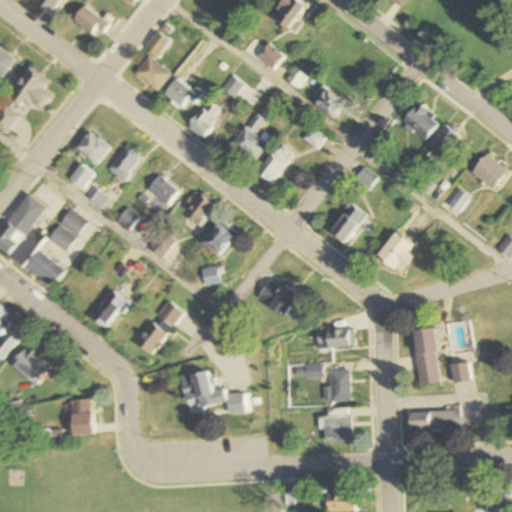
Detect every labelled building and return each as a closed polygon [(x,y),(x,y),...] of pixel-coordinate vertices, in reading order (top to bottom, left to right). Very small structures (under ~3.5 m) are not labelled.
[(63,0),(37,0),(37,1),(51,14),(63,0)] [(409,0),(391,0),(403,9),(409,0)] [(75,20),(97,40),(109,27),(87,7),(75,20)] [(146,48),(157,57),(170,43),(158,33),(146,48)] [(284,57),(268,44),(257,58),(273,71),(284,57)] [(0,82),(17,60),(0,47),(0,82)] [(158,92),(172,75),(150,57),(136,75),(158,92)] [(309,76),(296,68),(288,81),(300,89),(309,76)] [(5,106),(4,105),(0,111),(0,130),(6,135),(28,103),(42,113),(53,96),(44,90),(50,82),(31,69),(5,106)] [(245,85),(233,76),(222,89),(234,99),(245,85)] [(198,88),(190,94),(181,81),(166,92),(180,112),(203,95),(198,88)] [(348,103),(324,86),(312,102),(336,120),(348,103)] [(190,128),(206,139),(223,112),(207,102),(190,128)] [(420,140),(439,129),(425,106),(406,117),(420,140)] [(249,124),(230,150),(256,169),(271,147),(255,135),(265,121),(257,115),(250,125),(249,124)] [(461,138),(448,125),(428,145),(441,159),(461,138)] [(97,166),(112,149),(92,132),(77,150),(97,166)] [(110,171),(126,183),(144,158),(127,146),(110,171)] [(272,186),(291,163),(276,151),(258,174),(272,186)] [(493,191),(509,172),(487,155),(472,174),(493,191)] [(82,190),(94,176),(83,165),(70,179),(82,190)] [(380,179),(366,168),(355,182),(369,193),(380,179)] [(148,191),(168,208),(183,191),(162,174),(148,191)] [(91,200),(99,207),(105,200),(97,193),(91,200)] [(204,227),(214,199),(198,193),(187,220),(204,227)] [(34,227),(41,232),(47,225),(40,220),(48,209),(29,195),(0,234),(0,248),(12,258),(34,227)] [(346,246),(368,218),(353,205),(330,233),(346,246)] [(128,231),(139,219),(129,210),(118,222),(128,231)] [(49,239),(66,253),(89,225),(72,211),(49,239)] [(221,258),(239,235),(221,221),(203,244),(221,258)] [(414,248),(397,234),(378,258),(400,276),(414,259),(409,255),(414,248)] [(497,250),(511,260),(511,258),(511,240),(508,237),(497,250)] [(25,269),(52,289),(64,273),(38,252),(25,269)] [(202,271),(207,288),(223,285),(219,267),(202,271)] [(302,302),(276,278),(258,297),(284,321),(302,302)] [(92,319),(106,331),(128,303),(113,292),(92,319)] [(134,341),(148,355),(185,318),(171,304),(134,341)] [(0,360),(3,363),(19,341),(6,332),(11,325),(3,319),(8,313),(0,307),(0,336),(3,338),(0,342),(0,360)] [(416,332),(421,388),(441,386),(437,330),(416,332)] [(317,348),(355,348),(355,332),(317,332),(317,348)] [(53,368),(29,346),(12,365),(37,386),(53,368)] [(456,385),(473,382),(469,364),(452,367),(456,385)] [(352,403),(352,372),(331,372),(331,403),(352,403)] [(181,378),(184,397),(190,396),(193,411),(227,405),(229,416),(248,413),(244,393),(226,397),(225,390),(213,392),(209,373),(181,378)] [(72,401),(72,437),(93,437),(93,401),(72,401)] [(324,410),(326,443),(354,442),(353,409),(324,410)] [(462,411),(411,413),(411,431),(462,429),(462,411)] [(356,491),(329,491),(329,511),(356,511),(356,491)]
